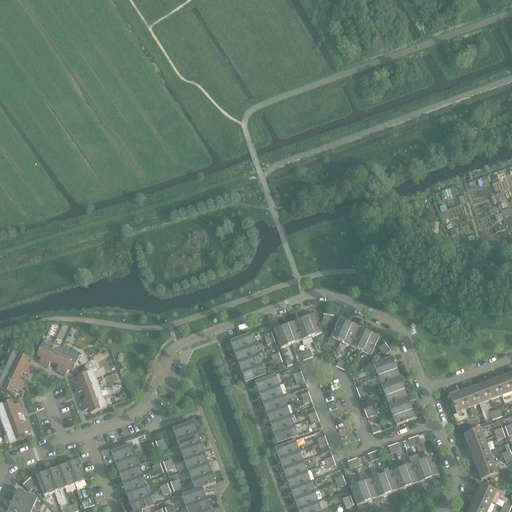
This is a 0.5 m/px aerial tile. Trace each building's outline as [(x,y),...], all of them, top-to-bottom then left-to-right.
[(311,318),(305,320),(312,339),(323,335),(315,314),(311,316),(311,318)] [(331,339),(341,343),(349,325),(343,323),(344,320),(340,319),(331,339)] [(312,339),(305,320),(299,323),(298,320),(294,322),(302,342),(312,339)] [(292,325),(285,328),(292,346),(302,342),(294,322),(291,323),(292,325)] [(355,328),(349,325),(341,343),(351,348),(360,328),(356,326),(355,328)] [(281,350),(292,346),(285,328),(278,330),(278,328),(273,330),(281,350)] [(360,352),(368,334),(362,332),(363,329),(360,328),(351,348),(360,352)] [(375,337),(368,334),(360,352),(371,357),(380,337),(376,335),(375,337)] [(232,346),(235,352),(235,353),(255,345),(251,335),(228,343),(230,347),(232,346)] [(39,364),(44,367),(53,346),(44,341),(37,357),(41,359),(39,364)] [(385,344),(378,349),(381,353),(388,348),(385,344)] [(235,353),(235,352),(232,353),(234,358),(236,357),(238,363),(259,355),(255,345),(235,353)] [(51,364),(55,365),(62,350),(53,346),(44,367),(48,369),(51,364)] [(388,348),(381,353),(384,357),(391,353),(388,348)] [(57,373),(61,375),(71,354),(62,350),(55,365),(59,367),(57,373)] [(13,353),(9,362),(30,372),(32,367),(27,364),(28,360),(13,353)] [(80,358),(71,354),(61,375),(66,377),(68,371),(73,373),(80,358)] [(242,373),(262,366),(259,355),(238,363),(236,364),(238,368),(240,367),(242,373)] [(378,375),(396,369),(394,363),(396,362),(394,358),(374,365),(378,375)] [(288,368),(293,367),(290,359),(285,361),(288,368)] [(30,372),(9,362),(5,371),(20,378),(22,374),(28,376),(30,372)] [(266,376),(262,366),(242,373),(240,374),(241,378),(243,377),(246,384),(266,376)] [(381,386),(402,378),(401,375),(399,376),(396,369),(378,375),(381,386)] [(5,371),(1,380),(22,390),(24,384),(19,382),(20,378),(5,371)] [(79,382),(73,385),(75,389),(97,382),(93,372),(77,378),(79,382)] [(259,394),(280,386),(276,376),(253,384),(255,388),(257,387),(259,394)] [(495,380),(501,397),(511,393),(511,390),(507,376),(495,380)] [(385,396),(403,389),(401,383),(403,382),(402,378),(381,386),(385,396)] [(20,394),(22,390),(1,380),(0,381),(0,390),(12,396),(14,391),(20,394)] [(484,385),(490,401),(501,397),(495,380),(484,385)] [(82,392),(84,396),(100,391),(97,382),(75,389),(77,394),(82,392)] [(473,389),(479,405),(490,401),(484,385),(473,389)] [(263,404),(283,396),(280,386),(259,394),(257,395),(259,399),(261,398),(263,404)] [(389,406),(409,398),(408,395),(406,396),(403,389),(385,396),(389,406)] [(462,393),(468,410),(479,405),(473,389),(462,393)] [(80,403),(82,408),(104,400),(100,391),(84,396),(85,401),(80,403)] [(456,414),(468,410),(462,393),(450,397),(456,414)] [(263,404),(261,405),(262,408),(265,408),(267,414),(287,406),(283,396),(263,404)] [(393,416),(411,409),(408,403),(411,402),(409,398),(389,406),(393,416)] [(107,409),(104,400),(82,408),(83,412),(89,410),(91,415),(101,411),(107,409)] [(0,417),(21,409),(20,405),(14,407),(12,402),(0,406),(0,417)] [(267,414),(265,415),(266,419),(268,418),(271,424),(291,417),(287,406),(267,414)] [(0,417),(0,419),(3,427),(19,421),(17,416),(23,414),(21,409),(0,417)] [(397,427),(417,419),(416,415),(413,416),(411,409),(393,416),(397,427)] [(271,424),(269,425),(270,429),(272,428),(275,434),(295,427),(291,417),(271,424)] [(19,421),(3,427),(6,436),(28,428),(26,423),(20,425),(19,421)] [(173,430),(177,441),(197,434),(196,430),(198,429),(197,426),(194,427),(193,423),(173,430)] [(299,437),(295,427),(275,434),(272,435),(274,439),(276,438),(279,445),(299,437)] [(6,436),(9,445),(26,439),(24,435),(30,432),(28,428),(6,436)] [(464,435),(468,447),(485,441),(481,429),(464,435)] [(197,434),(177,441),(181,451),(201,444),(199,440),(202,439),(201,436),(198,437),(197,434)] [(472,459),(489,452),(485,441),(468,447),(472,459)] [(279,460),(300,453),(296,442),(274,450),(275,454),(277,454),(279,460)] [(201,444),(181,451),(184,462),(205,454),(203,450),(205,449),(204,446),(202,447),(201,444)] [(112,457),(114,464),(135,456),(131,446),(108,454),(110,458),(112,457)] [(472,459),(477,470),(493,463),(489,452),(472,459)] [(279,460),(278,461),(279,465),(281,464),(283,470),(304,463),(300,453),(279,460)] [(205,454),(184,462),(188,472),(208,464),(207,460),(209,459),(208,456),(206,457),(205,454)] [(116,467),(118,474),(139,466),(135,456),(114,464),(112,464),(114,468),(116,467)] [(432,458),(422,462),(428,480),(435,478),(436,480),(440,479),(432,458)] [(85,482),(78,462),(73,463),(73,461),(70,462),(70,465),(67,466),(75,486),(85,482)] [(412,466),(419,486),(423,485),(422,483),(428,480),(422,462),(412,466)] [(283,470),(281,471),(283,475),(285,474),(287,480),(307,473),(304,463),(283,470)] [(493,463),(477,470),(481,481),(498,475),(493,463)] [(208,464),(188,472),(192,482),(212,474),(211,470),(213,469),(212,466),(209,467),(208,464)] [(57,469),(65,490),(75,486),(67,466),(63,467),(62,465),(59,466),(60,468),(57,469)] [(119,478),(122,484),(143,477),(139,466),(118,474),(116,474),(117,478),(119,478)] [(401,470),(408,488),(415,485),(416,488),(419,486),(412,466),(401,470)] [(47,473),(55,493),(65,490),(57,469),(53,471),(52,468),(49,469),(50,472),(47,473)] [(392,473),(399,494),(403,492),(402,490),(408,488),(401,470),(392,473)] [(55,493),(47,473),(43,474),(43,472),(39,473),(40,476),(36,477),(44,497),(55,493)] [(287,480),(285,481),(286,484),(288,484),(290,490),(291,490),(311,483),(307,473),(287,480)] [(381,477),(388,495),(394,493),(395,495),(399,494),(392,473),(381,477)] [(203,489),(216,484),(214,480),(217,479),(215,477),(213,477),(212,474),(192,482),(195,492),(203,489)] [(123,488),(125,494),(126,494),(146,487),(143,477),(122,484),(120,485),(121,488),(123,488)] [(371,481),(379,501),(383,500),(382,498),(388,495),(381,477),(371,481)] [(31,479),(27,483),(32,489),(36,485),(31,479)] [(361,485),(368,503),(374,501),(375,503),(379,501),(371,481),(361,485)] [(27,483),(23,486),(29,492),(32,489),(27,483)] [(291,490),(290,490),(289,491),(290,495),(292,494),(294,500),(294,501),(315,493),(311,483),(291,490)] [(351,488),(358,509),(362,508),(361,505),(368,503),(361,485),(351,488)] [(481,485),(476,496),(492,504),(498,493),(481,485)] [(127,498),(129,504),(150,497),(146,487),(126,494),(125,494),(123,495),(125,499),(127,498)] [(195,492),(182,496),(186,507),(206,500),(205,496),(207,495),(206,492),(204,493),(203,489),(195,492)] [(13,500),(33,509),(38,499),(18,490),(16,495),(14,494),(13,497),(15,498),(13,500)] [(294,501),(294,500),(292,501),(294,505),(296,504),(298,511),(319,503),(315,493),(294,501)] [(488,511),(492,504),(476,496),(471,507),(481,511),(488,511)] [(131,508),(132,511),(140,511),(141,511),(140,511),(154,507),(150,497),(129,504),(127,505),(128,509),(131,508)] [(9,510),(12,511),(31,511),(33,509),(13,500),(11,505),(9,504),(8,506),(10,507),(9,510)] [(206,500),(186,507),(187,511),(204,511),(210,510),(208,506),(211,505),(210,502),(207,503),(206,500)] [(298,511),(296,511),(321,511),(319,503),(298,511)]
